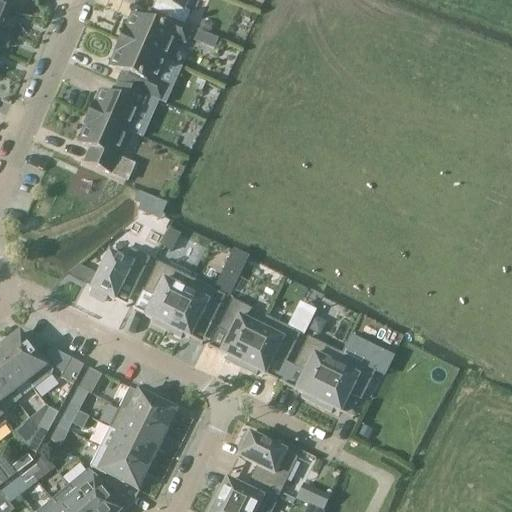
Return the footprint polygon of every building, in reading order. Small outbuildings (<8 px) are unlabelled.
[(0,0),(0,4),(9,9),(13,0),(0,0)] [(188,0),(159,0),(160,3),(156,13),(185,25),(190,13),(184,10),(188,0)] [(5,29),(9,20),(5,18),(9,9),(0,4),(0,28),(1,29),(1,28),(5,29)] [(126,30),(121,42),(165,61),(170,49),(173,48),(177,40),(185,43),(192,29),(159,14),(154,25),(133,16),(127,31),(126,30)] [(212,27),(201,22),(198,30),(209,34),(212,27)] [(207,37),(199,33),(195,41),(204,44),(207,37)] [(127,88),(152,99),(160,102),(166,87),(158,84),(161,76),(160,72),(165,61),(121,42),(116,53),(117,53),(111,68),(132,77),(127,88)] [(94,104),(89,115),(129,132),(139,110),(146,113),(152,99),(119,85),(114,97),(101,92),(95,105),(94,104)] [(129,132),(89,115),(84,126),(86,126),(78,143),(91,149),(85,163),(110,174),(111,174),(127,181),(134,166),(118,159),(129,132)] [(166,204),(139,193),(135,203),(141,205),(138,211),(160,220),(163,212),(166,204)] [(180,235),(170,230),(162,246),(172,251),(180,235)] [(124,283),(136,289),(151,259),(131,249),(125,261),(110,254),(90,293),(106,301),(108,298),(115,302),(124,283)] [(151,324),(166,332),(192,280),(158,263),(143,293),(155,299),(146,317),(153,321),(151,324)] [(88,284),(94,273),(79,265),(69,274),(88,284)] [(192,280),(166,332),(182,339),(183,336),(190,339),(199,321),(211,327),(226,297),(192,280)] [(226,361),(241,369),(261,330),(260,330),(247,323),(253,311),(233,301),(218,330),(230,337),(221,355),(228,358),(226,361)] [(261,330),(241,369),(257,377),(258,374),(265,377),(274,359),(286,365),(301,335),(267,317),(260,330),(261,330)] [(325,324),(314,319),(308,330),(320,336),(325,324)] [(20,335),(2,348),(28,382),(27,382),(33,390),(52,376),(53,371),(44,359),(39,358),(38,358),(23,339),(20,335)] [(43,346),(25,337),(23,339),(38,358),(43,346)] [(342,355),(317,407),(332,414),(334,411),(340,415),(349,396),(361,402),(376,372),(384,376),(393,358),(351,337),(342,355)] [(301,399),(317,407),(342,355),(308,338),(293,368),(305,374),(296,393),(303,396),(301,399)] [(2,348),(0,349),(0,381),(10,395),(27,382),(28,382),(2,348)] [(61,379),(74,386),(85,366),(72,360),(61,379)] [(90,369),(79,389),(92,396),(103,376),(90,369)] [(0,403),(10,395),(0,381),(0,403)] [(130,389),(120,409),(167,433),(177,413),(130,389)] [(75,395),(68,408),(78,413),(84,401),(75,395)] [(78,413),(68,408),(59,426),(69,431),(78,413)] [(38,430),(47,435),(58,414),(49,409),(38,430)] [(120,409),(110,428),(157,452),(167,433),(120,409)] [(361,427),(356,436),(368,442),(372,432),(361,427)] [(110,428),(100,447),(147,472),(157,452),(110,428)] [(47,435),(38,430),(35,436),(27,450),(36,455),(44,441),(47,435)] [(257,468),(251,479),(281,494),(298,460),(246,434),(238,450),(242,452),(238,459),(257,468)] [(107,476),(104,483),(113,491),(118,482),(137,491),(147,472),(100,447),(90,467),(107,476)] [(11,468),(16,474),(32,462),(27,455),(11,468)] [(38,465),(30,471),(35,478),(43,472),(38,465)] [(35,478),(30,471),(22,478),(27,484),(35,478)] [(88,471),(68,487),(89,511),(118,511),(106,497),(113,491),(104,483),(88,471)] [(220,487),(213,502),(232,511),(271,511),(281,494),(251,479),(245,491),(227,482),(224,488),(220,487)] [(318,511),(323,511),(330,498),(305,486),(297,502),(318,511)] [(59,509),(61,511),(89,511),(68,487),(52,501),(59,509)] [(0,494),(0,511),(13,511),(15,511),(1,493),(0,494)] [(52,501),(37,511),(61,511),(59,509),(52,501)] [(232,511),(213,502),(207,511),(232,511)]
